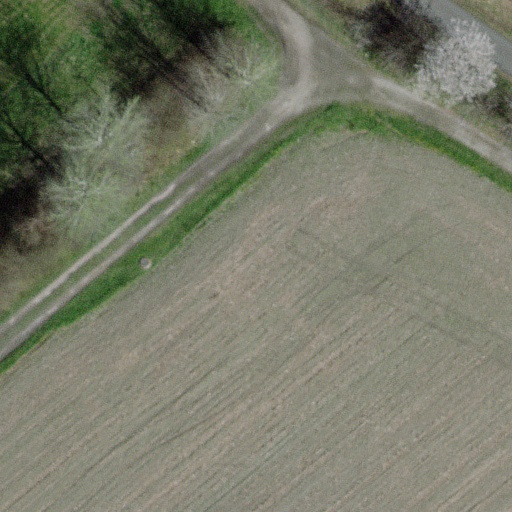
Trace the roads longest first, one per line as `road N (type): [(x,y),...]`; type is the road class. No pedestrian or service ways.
road 1 (track): [(0,343),(254,128),(328,50)]
road 2 (track): [(267,0),(328,50),(511,162)]
